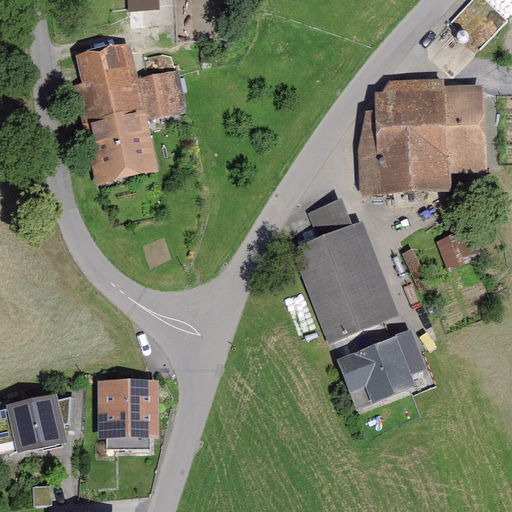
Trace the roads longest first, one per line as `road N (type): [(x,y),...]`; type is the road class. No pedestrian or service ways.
road 1 (unclassified): [(210,335),(155,315),(120,290),(65,206),(34,0)]
road 2 (unclassified): [(438,0),(348,102),(248,258),(210,335)]
road 3 (unclassified): [(159,511),(210,335)]
